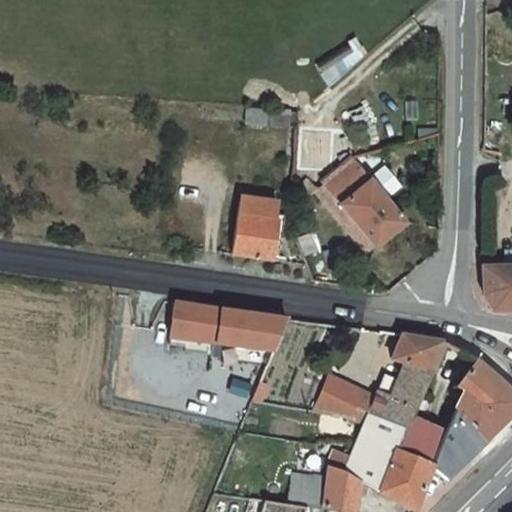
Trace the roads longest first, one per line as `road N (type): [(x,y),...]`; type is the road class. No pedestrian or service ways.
road 1 (secondary): [(445,320),(0,254)]
road 2 (primary): [(445,320),(457,245),(460,0)]
